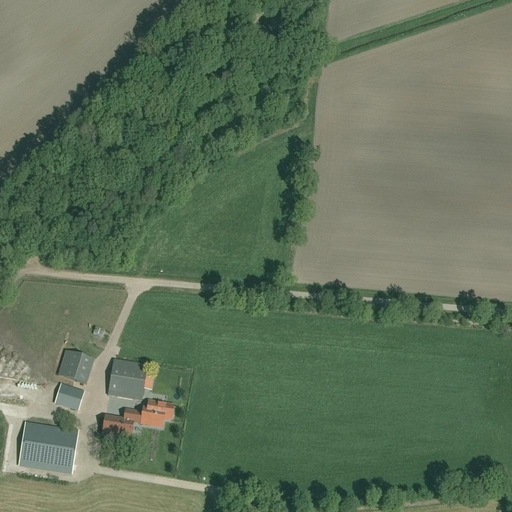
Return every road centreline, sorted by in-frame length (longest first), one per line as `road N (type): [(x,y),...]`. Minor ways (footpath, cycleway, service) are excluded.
road 1 (unclassified): [(511,313),(28,271)]
road 2 (track): [(28,271),(272,0)]
